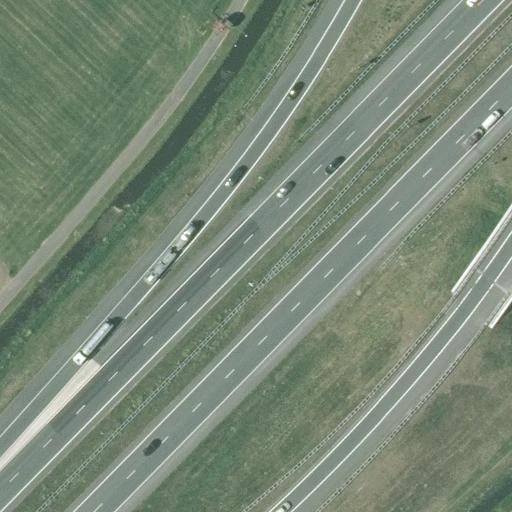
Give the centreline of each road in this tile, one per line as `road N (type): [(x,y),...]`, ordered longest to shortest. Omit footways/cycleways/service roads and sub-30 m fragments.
road 1 (motorway): [(487,0),(0,496)]
road 2 (motorway): [(96,511),(511,89)]
road 3 (motorway): [(353,0),(220,196),(0,448)]
road 4 (motorway): [(282,511),(379,415),(511,246)]
